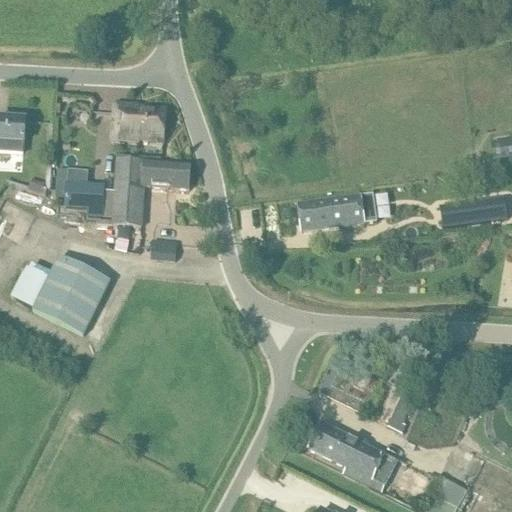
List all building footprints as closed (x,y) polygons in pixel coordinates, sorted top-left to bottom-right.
[(114,106),(112,141),(164,144),(166,110),(114,106)] [(0,151),(23,153),(25,123),(0,120),(0,151)] [(57,188),(56,200),(65,201),(65,211),(87,212),(86,220),(102,221),(102,219),(112,220),(112,228),(142,231),(145,189),(189,193),(191,167),(116,161),(113,194),(104,193),(104,187),(66,184),(66,188),(57,188)] [(298,207),(302,234),(377,224),(373,197),(298,207)] [(503,200),(440,208),(443,231),(506,222),(503,200)] [(177,245),(152,243),(151,263),(175,265),(177,245)] [(59,258),(32,313),(84,338),(111,283),(59,258)] [(100,311),(91,325),(100,330),(109,316),(100,311)] [(401,394),(386,428),(401,435),(416,401),(401,394)] [(424,405),(421,410),(428,414),(431,408),(424,405)] [(369,488),(382,495),(397,465),(384,458),(385,457),(321,425),(307,451),(345,470),(343,475),(369,488)] [(419,511),(462,511),(470,498),(466,496),(468,492),(437,477),(437,478),(431,475),(428,480),(434,483),(419,511)]
